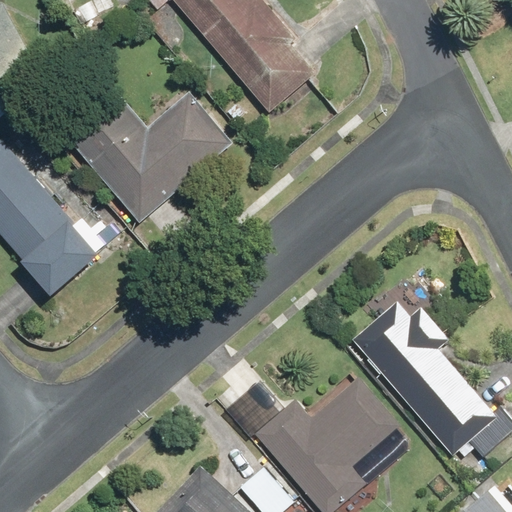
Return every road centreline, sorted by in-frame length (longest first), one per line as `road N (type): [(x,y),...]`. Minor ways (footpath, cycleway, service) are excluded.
road 1 (residential): [(50,448),(453,118)]
road 2 (residential): [(398,0),(453,118)]
road 3 (residential): [(453,118),(511,234)]
